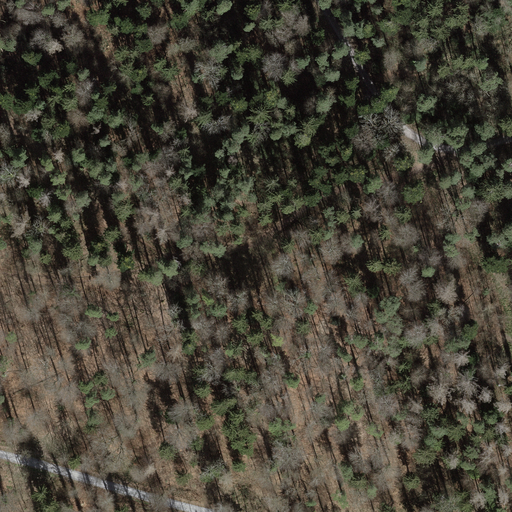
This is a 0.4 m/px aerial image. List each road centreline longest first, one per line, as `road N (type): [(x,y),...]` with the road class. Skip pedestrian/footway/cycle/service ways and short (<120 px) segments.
road 1 (track): [(474,149),(341,189),(237,247),(77,278),(0,270)]
road 2 (track): [(318,0),(401,129),(456,150),(511,138)]
road 3 (track): [(201,511),(0,452)]
